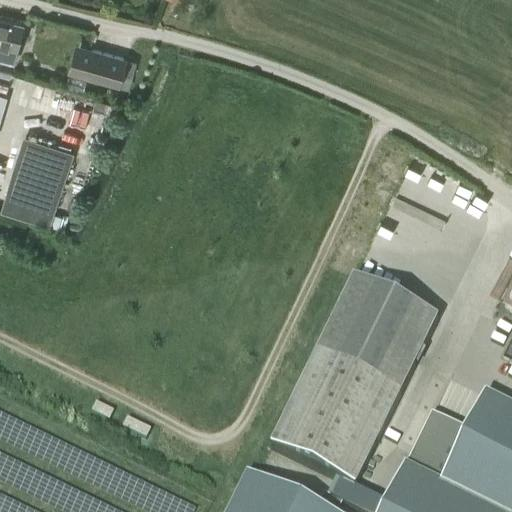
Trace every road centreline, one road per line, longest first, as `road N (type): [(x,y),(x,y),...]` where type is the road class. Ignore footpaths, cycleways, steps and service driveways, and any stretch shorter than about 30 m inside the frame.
road 1 (residential): [(511,199),(425,139),(295,77),(161,34),(0,0)]
road 2 (track): [(372,511),(444,354),(511,238)]
